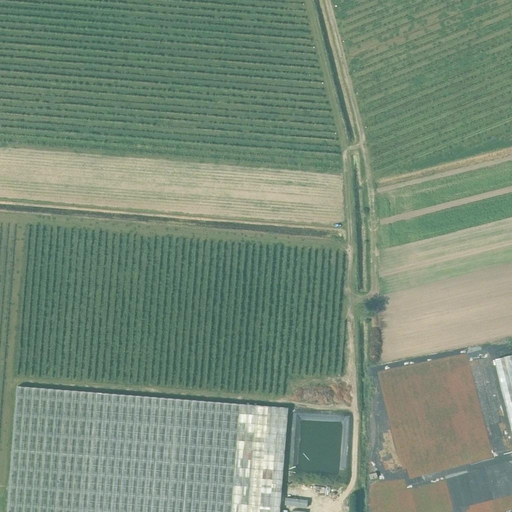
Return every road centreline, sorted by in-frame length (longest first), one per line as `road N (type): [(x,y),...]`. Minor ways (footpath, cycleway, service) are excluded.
road 1 (track): [(331,511),(352,484),(347,190),(306,0)]
road 2 (track): [(350,299),(370,297),(369,198),(324,0)]
